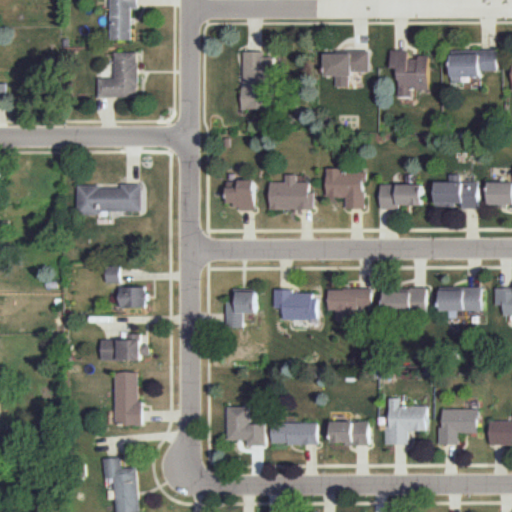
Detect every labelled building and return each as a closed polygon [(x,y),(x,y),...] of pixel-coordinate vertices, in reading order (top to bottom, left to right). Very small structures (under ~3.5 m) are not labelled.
[(114,0),(114,39),(136,39),(136,8),(142,8),(142,0),(114,0)] [(326,75),(338,85),(348,87),(351,75),(372,72),(372,47),(324,51),(326,75)] [(389,48),(390,68),(398,68),(399,101),(415,104),(415,87),(429,91),(432,56),(410,57),(408,49),(389,48)] [(498,48),(450,49),(451,84),(482,84),(481,70),(499,70),(498,48)] [(242,108),(245,49),(266,50),(266,57),(282,58),(280,74),(264,108),(242,108)] [(119,78),(102,78),(102,96),(142,96),(142,51),(119,51),(119,78)] [(8,82),(0,82),(0,100),(8,100),(8,82)] [(367,207),(369,167),(328,167),(329,196),(347,197),(348,209),(367,207)] [(316,210),(318,192),(313,179),(297,172),(289,174),(272,181),(272,210),(316,210)] [(258,210),(257,177),(228,180),(229,203),(236,203),(258,210)] [(511,206),(511,179),(488,179),(488,204),(511,206)] [(481,209),(481,180),(435,180),(437,201),(481,209)] [(424,204),(425,183),(383,182),(383,207),(424,204)] [(78,214),(78,184),(144,184),(143,211),(78,214)] [(122,282),(122,266),(108,267),(108,282),(122,282)] [(148,310),(148,284),(126,282),(122,308),(148,310)] [(482,313),(483,287),(440,284),(441,310),(482,313)] [(373,286),(330,288),(328,309),(337,309),(339,319),(352,321),(352,312),(373,312),(373,286)] [(428,311),(429,286),(387,287),(384,308),(429,315),(428,311)] [(511,286),(495,286),(496,304),(505,304),(505,316),(511,316),(511,286)] [(228,326),(246,327),(247,312),(260,311),(259,287),(234,287),(229,302),(228,326)] [(321,318),(319,292),(276,288),(277,308),(285,308),(285,321),(321,318)] [(100,337),(126,337),(128,332),(143,333),(144,344),(152,344),(152,355),(143,355),(144,361),(120,360),(101,358),(100,337)] [(118,425),(144,425),(145,401),(141,371),(115,370),(118,425)] [(429,431),(430,403),(404,405),(402,396),(389,397),(384,425),(385,443),(410,445),(410,431),(429,431)] [(265,444),(266,406),(228,405),(230,439),(249,439),(250,446),(265,444)] [(444,406),(440,440),(461,443),(461,433),(481,432),(481,407),(444,406)] [(511,418),(492,418),(491,446),(511,445),(511,418)] [(369,444),(370,420),(332,421),(334,443),(369,444)] [(318,443),(318,421),(274,421),(272,440),(318,443)] [(140,511),(136,466),(125,466),(122,455),(105,456),(106,478),(115,477),(118,511),(140,511)]
